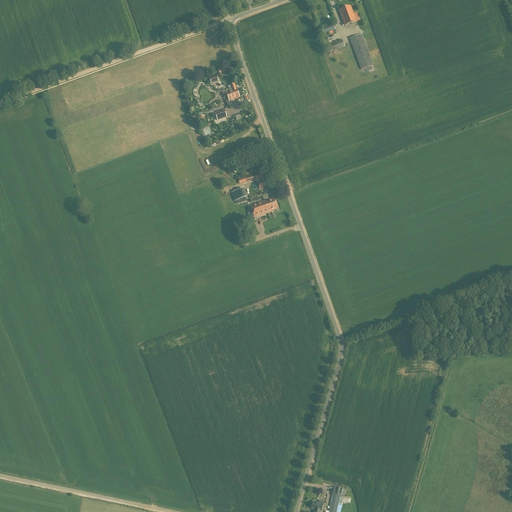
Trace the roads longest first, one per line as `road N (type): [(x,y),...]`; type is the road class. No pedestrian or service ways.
road 1 (tertiary): [(295,511),(341,332),(227,20),(283,0)]
road 2 (track): [(0,103),(227,20)]
road 3 (track): [(511,276),(341,340)]
road 4 (unclassified): [(0,475),(171,511)]
